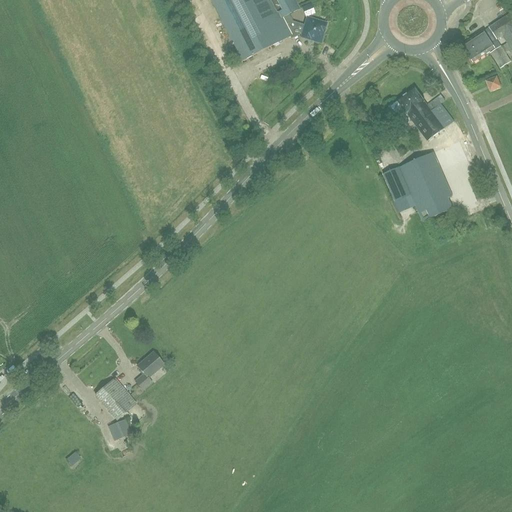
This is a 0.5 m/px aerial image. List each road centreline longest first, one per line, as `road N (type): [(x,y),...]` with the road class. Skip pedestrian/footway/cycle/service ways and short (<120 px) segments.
road 1 (tertiary): [(0,409),(166,263),(390,41)]
road 2 (tertiary): [(450,83),(511,223)]
